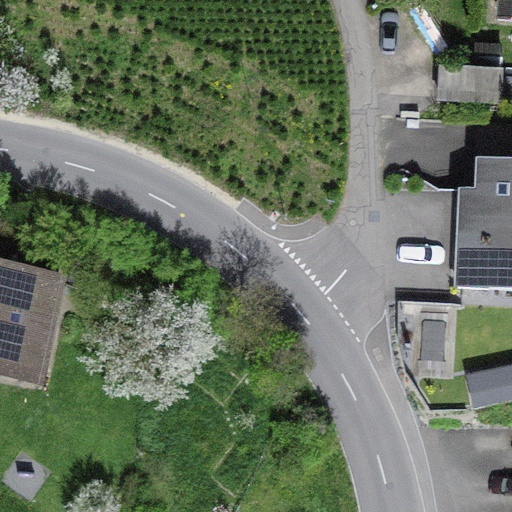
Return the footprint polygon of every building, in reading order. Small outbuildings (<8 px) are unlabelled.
[(511,0),(497,0),(496,25),(511,26),(511,0)] [(503,71),(438,69),(436,106),(501,109),(503,71)] [(511,166),(476,165),(475,194),(457,194),(454,292),(511,294),(511,166)] [(0,382),(41,391),(66,276),(0,262),(0,382)] [(511,368),(465,378),(473,415),(511,406),(511,368)]
